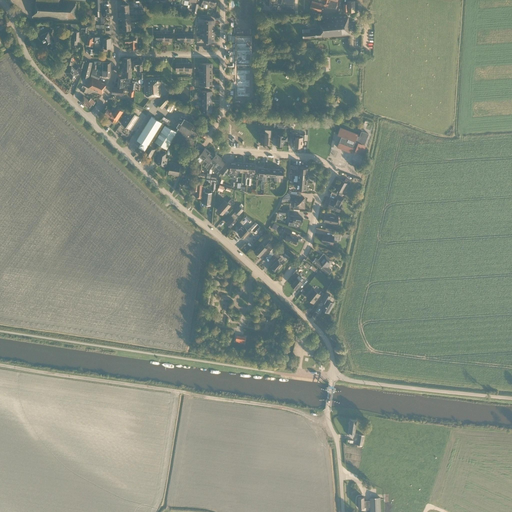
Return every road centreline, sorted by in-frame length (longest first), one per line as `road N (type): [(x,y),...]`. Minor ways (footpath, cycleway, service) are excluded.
road 1 (residential): [(276,289),(304,252),(332,171),(310,157),(229,151),(213,141),(222,117),(222,54)]
road 2 (unclassified): [(276,289),(89,120)]
road 3 (unclassified): [(331,377),(511,398)]
road 4 (unclassified): [(89,120),(36,69),(0,0)]
road 5 (unclassified): [(343,511),(327,416),(331,377)]
